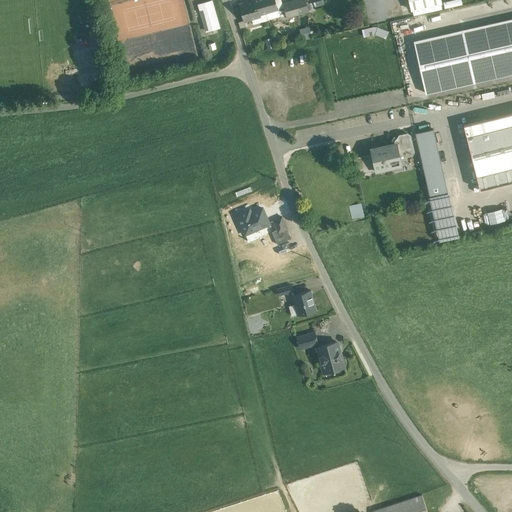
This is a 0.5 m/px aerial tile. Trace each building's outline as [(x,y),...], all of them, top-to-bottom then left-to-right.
[(254,0),(253,0),(240,4),(244,21),(260,16),(260,14),(255,0),(254,0)] [(275,0),(252,0),(253,0),(254,0),(255,0),(260,14),(267,12),(269,19),(280,16),(275,0)] [(304,0),(297,0),(291,2),(294,15),(308,11),(304,0)] [(440,0),(409,0),(412,10),(441,3),(442,3),(440,0)] [(211,1),(199,4),(207,31),(219,27),(211,1)] [(291,2),(283,4),(286,17),(294,15),(291,2)] [(441,3),(412,10),(414,15),(442,8),(441,3)] [(511,17),(413,40),(425,94),(511,74),(511,17)] [(511,113),(464,125),(477,176),(511,166),(511,113)] [(433,129),(416,133),(431,196),(448,192),(433,129)] [(407,133),(399,135),(397,138),(398,139),(396,139),(395,141),(396,144),(397,143),(401,159),(405,158),(405,156),(412,154),(414,152),(410,135),(407,133)] [(396,144),(371,149),(375,170),(402,164),(401,159),(397,143),(396,144)] [(368,157),(355,160),(358,174),(371,171),(368,157)] [(511,166),(477,176),(480,189),(511,181),(511,166)] [(448,193),(431,197),(431,196),(429,197),(439,240),(459,236),(449,192),(448,192),(448,193)] [(352,217),(364,216),(363,202),(350,204),(352,217)] [(263,208),(247,214),(246,210),(236,214),(245,234),(269,223),(263,208)] [(282,216),(273,220),(277,229),(272,231),(277,244),(291,238),(282,216)] [(263,233),(259,235),(264,247),(268,245),(263,233)] [(292,285),(277,289),(279,295),(293,291),(292,285)] [(311,290),(292,295),(298,314),(317,309),(311,290)] [(315,332),(297,336),(300,348),(318,343),(315,332)] [(337,341),(318,347),(325,372),(344,366),(337,341)] [(427,511),(422,495),(373,511),(427,511)]
